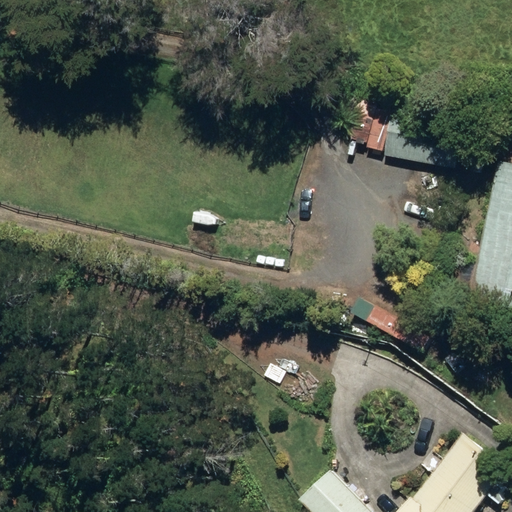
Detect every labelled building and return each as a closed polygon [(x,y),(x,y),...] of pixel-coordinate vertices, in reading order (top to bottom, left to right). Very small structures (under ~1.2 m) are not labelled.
[(461,124),(376,111),(370,152),(454,165),(461,124)] [(511,161),(498,159),(473,299),(511,305),(511,161)] [(366,297),(357,314),(432,354),(441,337),(366,297)] [(258,353),(248,367),(297,404),(307,390),(258,353)] [(490,449),(465,434),(395,511),(469,511),(498,471),(487,462),(490,449)] [(373,511),(334,468),(302,497),(315,511),(373,511)]
